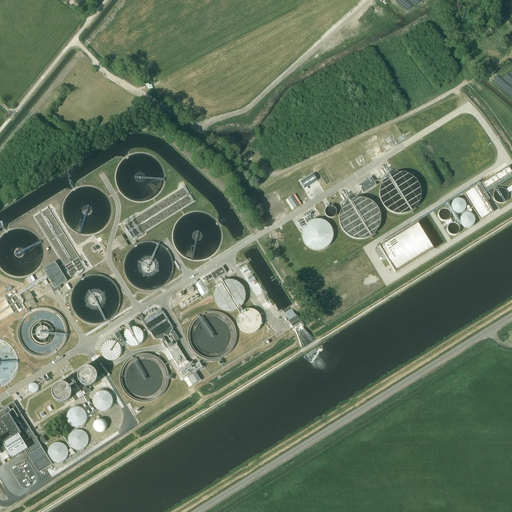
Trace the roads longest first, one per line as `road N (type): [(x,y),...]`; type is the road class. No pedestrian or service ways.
road 1 (unclassified): [(0,129),(72,40),(118,80),(270,173),(456,89)]
road 2 (tertiary): [(195,511),(511,316)]
